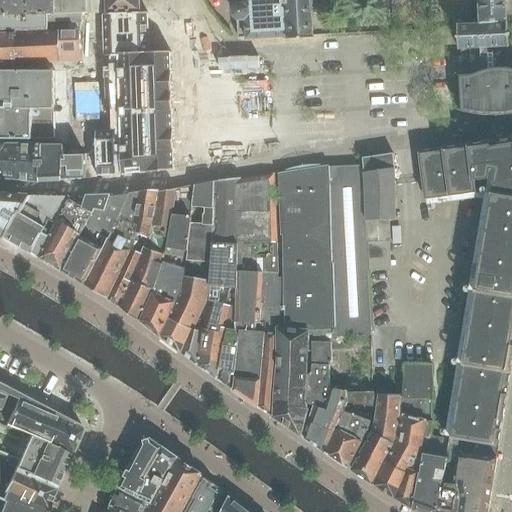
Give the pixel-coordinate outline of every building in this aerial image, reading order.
[(0,0),(0,16),(55,15),(54,0),(0,0)] [(54,0),(55,15),(80,14),(82,14),(105,13),(104,0),(54,0)] [(104,0),(105,13),(140,11),(139,0),(104,0)] [(457,28),(458,50),(460,50),(488,48),(509,47),(506,0),(244,0),(245,5),(244,4),(241,4),(239,4),(237,5),(236,6),(235,8),(234,9),(234,10),(233,12),(234,14),(234,16),(235,17),(236,18),(237,19),(238,39),(239,39),(246,38),(246,41),(287,38),(288,40),(313,38),(313,36),(310,0),(478,0),(480,24),(459,25),(457,25),(457,28)] [(154,13),(109,14),(110,35),(154,34),(154,13)] [(80,14),(55,15),(0,16),(0,33),(2,34),(60,32),(79,32),(80,32),(80,14)] [(98,14),(88,14),(89,26),(98,26),(98,14)] [(60,32),(2,34),(0,34),(0,64),(1,65),(61,62),(60,32)] [(79,32),(60,32),(61,62),(80,61),(79,32)] [(154,34),(110,35),(111,53),(111,54),(124,53),(155,53),(154,34)] [(459,110),(459,111),(464,113),(470,114),(475,115),(480,115),(486,116),(492,116),(497,116),(503,116),(505,116),(508,115),(511,115),(511,114),(511,68),(510,69),(506,68),(502,68),(498,68),(489,69),(488,48),(460,50),(462,76),(460,76),(460,88),(461,93),(461,110),(459,110)] [(155,53),(124,53),(125,92),(178,91),(177,52),(155,53)] [(111,53),(99,53),(99,63),(111,62),(111,54),(111,53)] [(460,57),(448,57),(449,76),(450,76),(450,77),(454,77),(454,76),(461,76),(460,57)] [(0,139),(11,140),(54,140),(54,71),(1,71),(0,71),(0,139)] [(178,91),(125,92),(126,131),(179,129),(178,91)] [(119,128),(99,130),(102,174),(122,172),(119,128)] [(179,129),(126,131),(127,172),(180,168),(179,129)] [(511,138),(422,151),(419,151),(424,187),(425,200),(476,193),(475,181),(488,179),(490,169),(495,169),(473,304),(450,437),(462,439),(499,446),(511,367),(511,138)] [(83,143),(73,144),(74,156),(83,155),(83,143)] [(0,178),(39,182),(41,182),(62,181),(63,160),(66,160),(63,146),(17,145),(0,144),(0,178)] [(393,154),(363,158),(361,159),(362,170),(366,243),(391,241),(390,221),(395,221),(394,189),(393,154)] [(301,170),(279,174),(278,174),(280,235),(281,235),(282,278),(282,306),(261,305),(260,324),(264,324),(264,332),(265,332),(275,333),(276,328),(309,330),(308,341),(312,341),(330,341),(330,344),(334,343),(334,337),(329,178),(328,172),(329,172),(329,164),(300,168),(301,170)] [(362,170),(329,172),(328,172),(329,178),(334,337),(350,337),(371,336),(362,170)] [(234,233),(234,245),(236,245),(235,272),(278,274),(277,242),(276,242),(274,175),(240,180),(240,179),(233,180),(234,233)] [(215,182),(214,233),(214,244),(234,245),(233,180),(215,182)] [(210,263),(212,244),(212,243),(214,209),(213,209),(214,182),(194,186),(191,217),(187,252),(186,261),(210,263)] [(187,252),(191,217),(194,186),(176,189),(173,215),(167,245),(166,249),(187,252)] [(134,283),(154,291),(155,291),(166,249),(167,245),(173,215),(176,189),(159,191),(157,206),(154,220),(148,239),(142,255),(143,255),(131,281),(134,283)] [(131,251),(135,252),(138,253),(140,247),(144,237),(148,239),(154,220),(157,206),(159,191),(141,193),(136,216),(135,225),(139,226),(137,234),(134,241),(136,242),(131,251)] [(24,221),(26,220),(37,213),(45,197),(40,197),(40,196),(30,196),(27,195),(27,196),(0,193),(0,236),(5,239),(8,233),(17,217),(24,221)] [(85,285),(108,299),(118,279),(131,251),(136,242),(134,241),(137,234),(139,226),(135,225),(136,216),(141,193),(129,195),(121,196),(116,217),(113,228),(112,233),(90,276),(85,285)] [(61,272),(76,243),(91,215),(96,213),(104,196),(71,197),(70,201),(68,200),(52,231),(50,233),(44,249),(39,259),(61,272)] [(84,285),(89,276),(110,233),(112,233),(113,228),(116,217),(121,196),(110,197),(110,196),(104,196),(96,213),(91,215),(76,243),(61,272),(84,285)] [(5,239),(39,259),(44,249),(50,233),(52,231),(68,200),(70,197),(51,197),(45,197),(37,213),(26,220),(24,221),(17,217),(8,233),(5,239)] [(389,243),(369,243),(370,271),(390,271),(389,243)] [(236,245),(234,245),(214,244),(212,244),(210,263),(209,287),(212,287),(211,296),(211,302),(210,305),(202,329),(200,329),(197,365),(217,378),(223,343),(224,343),(227,329),(224,329),(229,306),(228,306),(229,297),(229,289),(235,289),(235,272),(236,245)] [(166,249),(155,291),(154,294),(141,321),(161,337),(181,291),(184,276),(186,261),(187,252),(166,249)] [(134,283),(131,281),(143,255),(142,255),(138,253),(135,252),(131,251),(118,279),(108,299),(121,307),(127,297),(134,283)] [(205,304),(206,303),(209,287),(210,263),(186,261),(184,276),(181,291),(161,337),(180,352),(190,329),(193,330),(205,304)] [(235,289),(235,307),(235,330),(238,338),(233,389),(259,407),(265,332),(264,332),(245,331),(246,323),(260,324),(261,305),(282,306),(282,278),(278,278),(278,274),(235,272),(235,289)] [(154,291),(134,283),(122,308),(141,321),(154,291)] [(210,305),(206,303),(205,304),(193,330),(190,329),(180,352),(197,365),(200,329),(202,329),(210,305)] [(238,338),(235,330),(235,307),(229,306),(224,329),(227,329),(224,343),(223,343),(217,378),(233,389),(238,338)] [(272,416),(301,436),(309,411),(306,403),(308,341),(309,330),(276,328),(275,333),(272,416)] [(259,407),(272,416),(275,333),(265,332),(259,407)] [(350,337),(334,337),(334,343),(330,344),(330,341),(312,341),(311,375),(308,374),(307,404),(313,406),(304,438),(325,452),(343,412),(348,402),(347,391),(330,389),(329,365),(331,363),(330,351),(350,350),(350,337)] [(379,477),(374,485),(392,496),(412,509),(418,473),(419,473),(421,461),(416,459),(420,453),(422,454),(443,457),(447,436),(445,436),(445,438),(430,435),(433,421),(433,418),(433,390),(433,365),(405,365),(405,367),(403,399),(402,415),(398,442),(379,477)] [(0,384),(0,394),(4,396),(15,401),(81,430),(82,427),(70,421),(0,384)] [(375,392),(347,391),(348,402),(373,408),(375,392)] [(351,470),(372,484),(377,475),(394,440),(398,414),(399,395),(378,395),(372,433),(351,470)] [(61,450),(70,454),(81,430),(15,401),(12,408),(7,406),(6,409),(0,406),(0,407),(0,424),(27,436),(32,438),(61,451),(61,450)] [(363,419),(343,412),(325,452),(336,459),(336,460),(337,460),(347,467),(347,468),(348,468),(349,467),(371,421),(369,421),(363,419)] [(460,498),(457,511),(487,511),(497,457),(487,456),(460,452),(462,439),(450,437),(447,436),(443,457),(447,458),(447,459),(454,460),(453,463),(459,464),(455,485),(456,485),(460,498)] [(21,463),(17,471),(55,487),(62,471),(69,455),(61,451),(32,438),(21,463)] [(143,480),(162,447),(151,439),(143,442),(119,489),(127,493),(138,499),(147,481),(143,480)] [(150,505),(178,459),(162,447),(143,480),(147,481),(138,499),(150,505)] [(0,463),(6,466),(13,469),(17,471),(21,463),(0,453),(0,463)] [(422,454),(421,461),(419,473),(418,473),(412,509),(421,511),(436,511),(440,493),(447,459),(447,458),(443,457),(422,454)] [(181,511),(201,475),(178,459),(150,505),(145,511),(181,511)] [(0,511),(42,511),(0,494),(2,492),(0,490),(0,479),(6,466),(0,463),(0,511)] [(2,492),(0,494),(42,511),(43,511),(55,487),(17,471),(13,469),(2,492)] [(201,476),(182,511),(212,511),(222,493),(223,492),(215,487),(216,486),(201,476)] [(457,511),(460,498),(456,485),(455,485),(444,484),(442,493),(440,493),(436,511),(457,511)] [(111,506),(123,511),(145,511),(150,505),(138,499),(127,493),(119,489),(118,489),(111,506)] [(248,511),(230,498),(231,497),(229,496),(228,497),(227,498),(228,498),(221,511),(248,511)]
